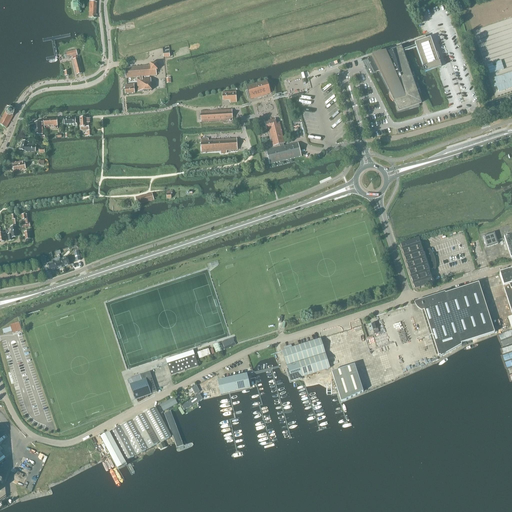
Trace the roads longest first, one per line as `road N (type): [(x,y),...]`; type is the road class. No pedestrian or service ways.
road 1 (unclassified): [(0,383),(21,427),(38,439),(76,440),(251,350),(409,299)]
road 2 (secondary): [(329,195),(0,302)]
